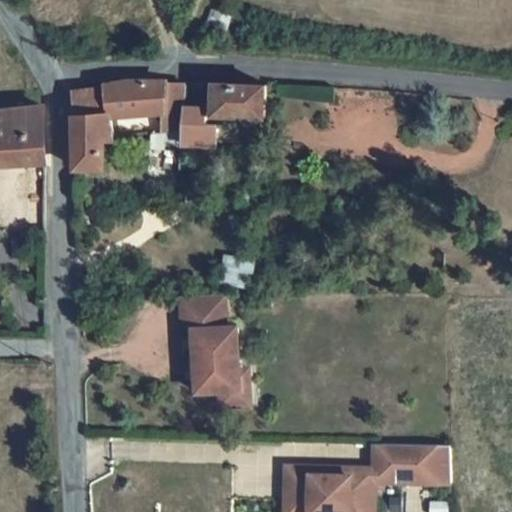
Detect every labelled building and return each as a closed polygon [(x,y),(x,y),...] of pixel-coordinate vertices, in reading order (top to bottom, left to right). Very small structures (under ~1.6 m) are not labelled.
[(230,115),(232,81),(183,82),(182,114),(230,115)] [(134,84),(104,85),(104,113),(132,112),(131,134),(151,134),(153,86),(134,87),(134,84)] [(104,85),(70,86),(67,161),(97,162),(98,134),(104,134),(104,113),(104,85)] [(0,168),(41,167),(36,105),(0,108),(0,168)] [(224,253),(218,280),(249,287),(255,259),(224,253)] [(205,321),(205,288),(189,287),(161,287),(162,323),(172,323),(173,347),(173,361),(174,385),(196,385),(218,384),(217,363),(216,320),(205,321)] [(226,363),(217,363),(218,384),(196,385),(197,400),(227,399),(226,363)] [(290,509),(289,511),(329,511),(330,507),(354,509),(355,481),(363,482),(363,474),(435,478),(433,440),(356,437),(355,462),(331,461),(331,468),(297,466),(298,459),(279,458),(278,473),(267,473),(266,498),(291,499),(290,509)] [(279,458),(268,458),(267,473),(278,473),(279,458)] [(331,461),(298,459),(297,466),(331,468),(331,461)] [(266,498),(265,508),(290,509),(291,499),(266,498)]
